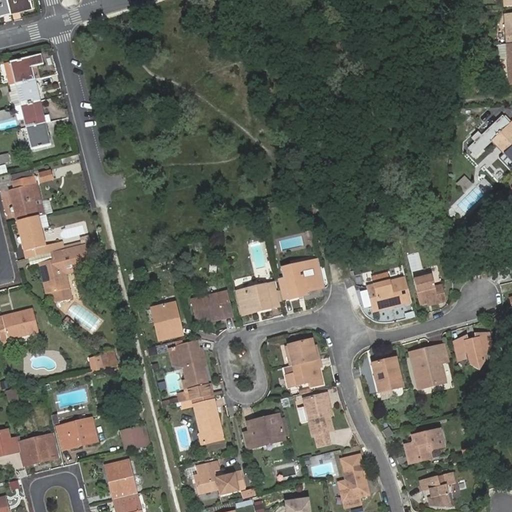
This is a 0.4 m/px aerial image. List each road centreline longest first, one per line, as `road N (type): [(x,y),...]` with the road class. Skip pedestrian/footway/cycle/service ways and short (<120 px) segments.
road 1 (residential): [(397,511),(345,366),(354,337)]
road 2 (residential): [(101,197),(58,23)]
road 3 (residential): [(354,337),(373,340),(463,314),(511,272)]
